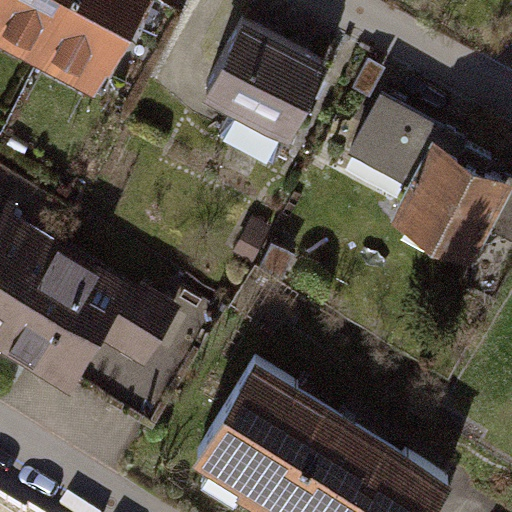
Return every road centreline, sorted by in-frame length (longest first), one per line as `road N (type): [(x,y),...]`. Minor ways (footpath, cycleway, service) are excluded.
road 1 (residential): [(511,97),(328,0)]
road 2 (residential): [(130,511),(0,433)]
